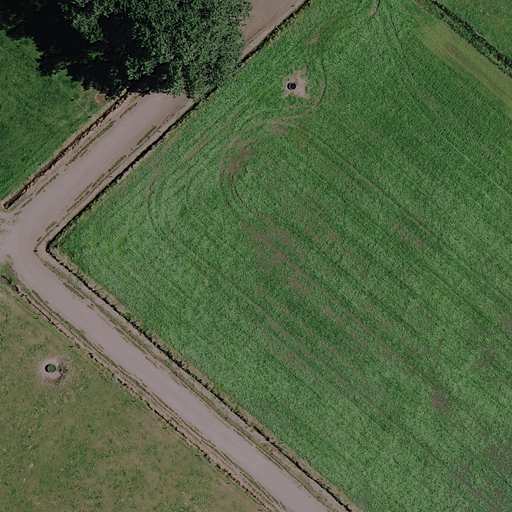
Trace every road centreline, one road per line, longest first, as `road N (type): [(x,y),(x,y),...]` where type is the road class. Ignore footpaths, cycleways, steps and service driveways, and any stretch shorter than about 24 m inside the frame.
road 1 (track): [(329,511),(9,247)]
road 2 (track): [(270,0),(0,256)]
